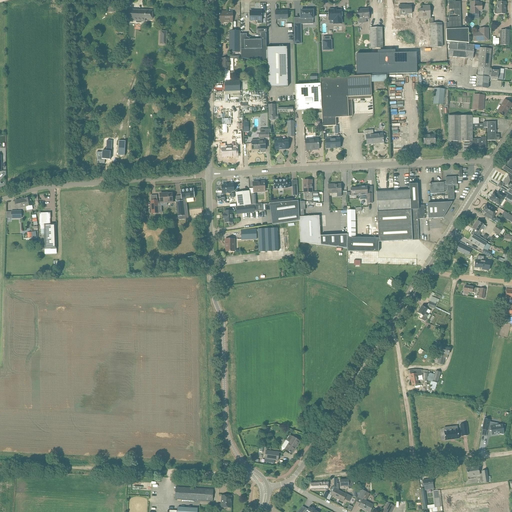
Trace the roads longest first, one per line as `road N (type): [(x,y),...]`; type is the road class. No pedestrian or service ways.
road 1 (unclassified): [(287,484),(425,272)]
road 2 (track): [(0,464),(247,476)]
road 3 (residential): [(0,202),(55,186),(208,174)]
road 4 (residential): [(208,174),(412,163)]
road 5 (unknown): [(417,163),(406,112),(412,82),(511,92)]
road 6 (tertiary): [(223,324),(226,430),(265,489)]
road 7 (tertiary): [(208,174),(205,0)]
road 8 (tertiary): [(223,324),(210,285),(208,174)]
road 9 (track): [(413,463),(390,331)]
road 10 (track): [(287,484),(413,463)]
road 11 (unclassified): [(425,272),(490,169)]
